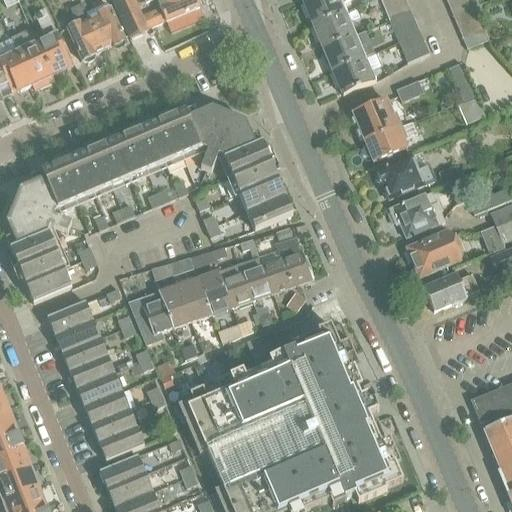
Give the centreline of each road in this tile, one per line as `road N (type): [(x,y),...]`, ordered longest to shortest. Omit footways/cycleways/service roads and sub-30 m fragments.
road 1 (tertiary): [(463,511),(257,35)]
road 2 (residential): [(0,152),(257,35)]
road 3 (residential): [(85,511),(0,308)]
